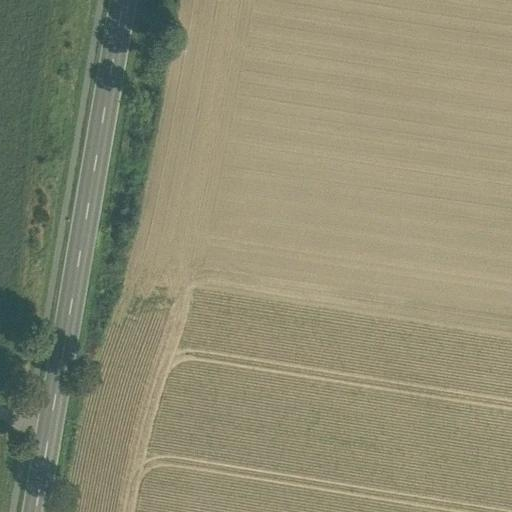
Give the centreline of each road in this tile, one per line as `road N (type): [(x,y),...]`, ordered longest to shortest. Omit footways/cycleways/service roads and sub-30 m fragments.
road 1 (secondary): [(123,0),(34,511)]
road 2 (track): [(11,422),(54,0)]
